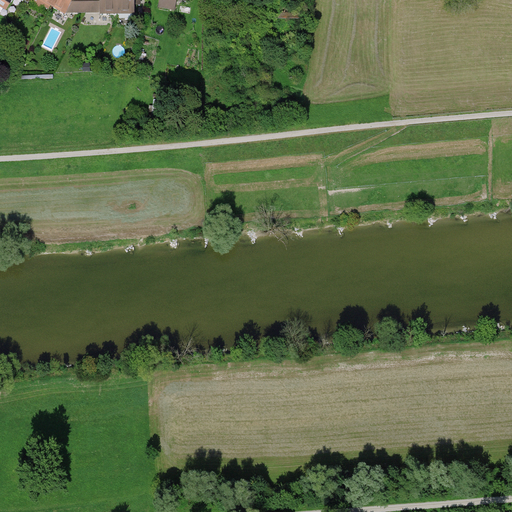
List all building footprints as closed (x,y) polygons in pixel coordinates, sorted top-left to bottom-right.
[(35,0),(49,8),(54,0),(35,0)] [(54,0),(49,8),(64,17),(66,15),(74,0),(54,0)] [(98,0),(74,0),(66,15),(99,14),(98,0)] [(98,0),(99,14),(99,16),(116,16),(116,0),(98,0)] [(133,0),(116,0),(116,16),(133,16),(133,0)] [(177,0),(160,0),(159,10),(176,13),(177,0)]
